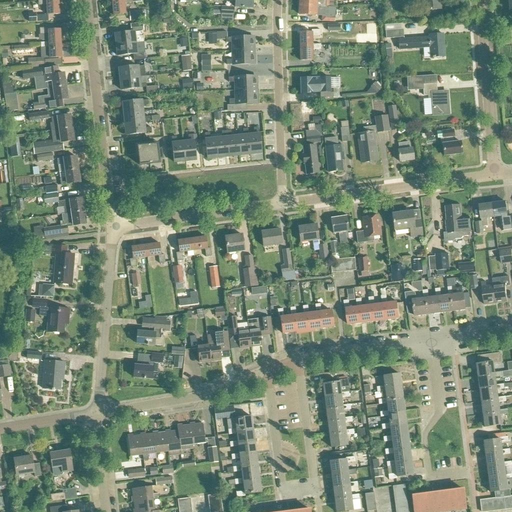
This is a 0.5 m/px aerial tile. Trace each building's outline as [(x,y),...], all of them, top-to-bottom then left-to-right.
[(47,15),(59,15),(58,1),(46,1),(46,0),(40,0),(38,0),(38,5),(46,5),(47,15)] [(123,0),(124,1),(112,2),(113,16),(125,14),(124,4),(132,3),(132,0),(131,0),(123,0)] [(251,0),(221,0),(221,1),(236,2),(235,8),(251,9),(251,0)] [(441,10),(439,0),(422,0),(423,11),(441,10)] [(299,6),(299,15),(322,16),(322,22),(334,22),(335,8),(329,8),(325,8),(299,6)] [(213,7),(213,15),(220,15),(220,23),(233,23),(233,15),(234,7),(221,7),(213,7)] [(129,12),(130,21),(145,19),(144,11),(129,12)] [(29,14),(29,23),(43,22),(43,13),(29,14)] [(142,23),(130,25),(131,33),(143,31),(142,23)] [(377,25),(365,25),(365,36),(377,35),(377,25)] [(61,44),(60,30),(49,31),(49,28),(40,29),(40,35),(48,34),(49,43),(49,45),(61,44)] [(312,47),(312,45),(312,37),(320,36),(320,30),(311,31),(311,33),(299,33),(300,47),(312,47)] [(385,31),(386,39),(404,38),(403,30),(385,31)] [(134,33),(115,34),(116,46),(135,44),(144,43),(142,32),(134,33)] [(208,45),(216,45),(216,34),(208,35),(208,45)] [(444,57),(442,35),(429,36),(429,38),(399,41),(400,50),(430,48),(431,58),(444,57)] [(188,45),(187,38),(180,39),(181,46),(188,45)] [(234,52),(255,51),(255,38),(233,38),(227,39),(227,44),(233,44),(234,52)] [(62,58),(61,44),(49,45),(49,43),(40,43),(41,59),(28,59),(28,63),(21,64),(21,66),(28,66),(28,67),(29,69),(42,68),(42,66),(45,66),(44,59),(62,58)] [(135,44),(116,46),(118,57),(133,55),(133,61),(145,60),(144,43),(135,44)] [(320,45),(312,45),(312,47),(300,47),(300,61),(312,61),(312,50),(320,50),(320,45)] [(11,47),(2,47),(3,56),(8,56),(8,51),(12,51),(11,47)] [(234,66),(256,65),(255,51),(234,52),(234,60),(228,61),(228,65),(234,65),(234,66)] [(201,66),(211,66),(211,55),(201,56),(201,66)] [(183,73),(191,72),(189,56),(181,57),(183,73)] [(45,77),(34,79),(35,91),(47,89),(65,87),(64,74),(58,75),(57,66),(44,68),(45,77)] [(145,77),(144,66),(138,67),(138,66),(119,69),(120,80),(139,78),(145,77)] [(43,68),(22,71),(23,80),(34,79),(45,77),(44,68),(43,68)] [(319,79),(319,76),(309,76),(309,79),(300,79),(301,95),(312,94),(312,93),(319,92),(320,99),(333,98),(333,89),(330,89),(329,79),(319,79)] [(235,91),(256,91),(256,77),(234,78),(228,78),(228,83),(235,83),(235,91)] [(139,78),(120,80),(121,91),(140,89),(146,88),(146,83),(140,84),(139,78)] [(191,79),(182,80),(183,89),(192,88),(191,79)] [(4,81),(6,109),(17,109),(15,80),(4,81)] [(381,89),(375,82),(370,87),(376,94),(381,89)] [(433,84),(423,85),(423,86),(423,97),(427,96),(428,100),(432,100),(433,116),(449,115),(447,92),(437,93),(436,84),(433,84)] [(38,103),(33,104),(34,111),(48,109),(48,110),(63,108),(62,100),(67,100),(65,87),(47,89),(48,96),(38,98),(38,103)] [(246,105),(257,104),(256,91),(235,91),(235,100),(229,100),(229,105),(234,104),(235,104),(235,105),(246,105)] [(141,101),(123,103),(124,114),(143,112),(142,106),(148,106),(148,101),(141,102),(141,101)] [(387,107),(391,131),(399,130),(395,106),(387,107)] [(28,115),(29,122),(49,119),(48,112),(28,115)] [(143,112),(124,114),(125,125),(144,123),(150,122),(150,117),(143,118),(143,112)] [(70,116),(51,118),(52,124),(50,124),(51,132),(71,128),(70,116)] [(374,118),(375,127),(363,128),(364,134),(357,135),(361,163),(377,161),(374,133),(376,133),(389,132),(387,116),(374,118)] [(350,142),(348,128),(347,122),(340,123),(341,128),(340,128),(342,143),(350,142)] [(144,123),(125,125),(126,136),(145,134),(145,133),(151,133),(151,128),(144,129),(144,123)] [(313,131),(305,132),(305,137),(306,145),(320,143),(319,137),(321,137),(320,127),(318,127),(313,127),(313,131)] [(51,132),(52,141),(32,143),(34,153),(30,153),(31,155),(34,155),(64,151),(63,143),(73,141),(71,128),(51,132)] [(248,136),(251,154),(261,153),(259,128),(254,129),(254,135),(248,136)] [(248,129),(243,130),(244,136),(238,137),(240,156),(251,154),(248,136),(248,129)] [(453,143),(452,138),(452,137),(454,137),(453,130),(441,131),(441,132),(436,132),(437,139),(440,138),(440,145),(441,144),(443,157),(462,154),(460,142),(453,143)] [(226,132),(229,157),(240,156),(238,137),(232,137),(231,131),(226,132)] [(216,139),(218,158),(229,157),(226,132),(222,132),(222,138),(216,139)] [(206,140),(207,159),(218,158),(216,139),(210,140),(210,133),(205,134),(206,140)] [(183,143),(185,162),(196,160),(194,142),(193,142),(193,135),(188,136),(189,142),(183,143)] [(171,144),(174,163),(185,162),(183,143),(177,143),(176,137),(171,138),(172,144),(171,144)] [(325,143),(328,173),(343,171),(341,161),(344,161),(342,146),(337,147),(336,138),(331,139),(331,142),(325,143)] [(147,140),(137,141),(138,147),(137,147),(139,166),(159,164),(158,159),(162,158),(161,149),(157,149),(157,144),(156,145),(156,141),(147,142),(147,140)] [(398,144),(399,150),(398,150),(399,162),(413,160),(412,148),(409,149),(408,142),(398,144)] [(319,174),(315,146),(303,147),(304,160),(303,160),(304,164),(305,164),(306,175),(319,174)] [(37,162),(53,160),(52,153),(36,156),(30,157),(31,163),(37,162)] [(78,170),(76,157),(57,160),(58,173),(59,173),(61,173),(78,170)] [(78,170),(61,173),(59,173),(60,180),(61,185),(67,184),(67,185),(79,183),(78,170)] [(44,198),(57,195),(57,194),(58,194),(56,185),(44,187),(45,194),(46,194),(46,196),(43,196),(44,198)] [(58,203),(57,195),(44,198),(32,199),(33,206),(44,204),(45,205),(58,203)] [(84,212),(82,199),(62,202),(64,215),(84,212)] [(511,214),(508,215),(506,202),(493,204),(495,218),(500,218),(501,231),(511,229),(511,214)] [(482,220),(482,222),(476,223),(477,235),(485,234),(484,228),(489,227),(488,219),(495,218),(493,204),(480,206),(481,220),(482,220)] [(461,218),(460,206),(445,207),(446,221),(445,221),(446,233),(444,233),(445,242),(454,242),(456,240),(462,239),(464,237),(472,236),(470,218),(461,218)] [(418,211),(412,212),(392,214),(394,230),(409,228),(410,238),(422,236),(418,211)] [(84,212),(64,215),(61,215),(64,233),(79,231),(78,226),(85,225),(84,212)] [(378,216),(363,218),(364,231),(356,232),(357,243),(367,242),(366,238),(380,236),(378,216)] [(331,219),(333,234),(338,233),(340,244),(347,243),(345,232),(348,232),(346,217),(331,219)] [(318,240),(316,225),(298,228),(300,243),(312,241),(314,251),(318,250),(320,261),(328,260),(326,245),(319,246),(318,240)] [(62,226),(43,228),(44,237),(63,234),(62,226)] [(281,245),(279,230),(261,232),(263,247),(281,245)] [(244,252),(242,235),(225,238),(227,254),(244,252)] [(207,249),(205,237),(191,239),(193,251),(204,249),(206,257),(211,257),(210,248),(207,249)] [(191,239),(177,241),(179,253),(176,253),(177,261),(183,260),(182,252),(193,251),(191,239)] [(342,260),(342,256),(341,254),(340,254),(339,253),(338,253),(336,241),(330,242),(332,261),(336,260),(342,260)] [(159,244),(145,245),(147,257),(158,256),(159,264),(165,263),(164,255),(161,255),(159,244)] [(145,245),(131,247),(133,259),(130,260),(131,268),(136,267),(135,259),(147,257),(145,245)] [(71,285),(74,255),(66,254),(66,248),(56,247),(56,249),(53,249),(52,254),(56,255),(54,283),(71,285)] [(295,280),(294,272),(294,271),(292,271),(289,249),(282,250),(284,266),(280,266),(281,273),(283,282),(295,280)] [(499,251),(501,264),(511,262),(511,252),(511,249),(499,251)] [(448,253),(435,254),(437,271),(438,276),(448,275),(447,270),(450,270),(448,253)] [(258,286),(255,269),(254,269),(252,256),(244,257),(245,269),(242,270),(245,288),(258,286)] [(367,272),(366,258),(358,258),(359,272),(361,272),(361,277),(367,277),(367,272)] [(414,260),(415,272),(422,272),(422,260),(414,260)] [(475,269),(475,260),(459,261),(460,270),(475,269)] [(402,265),(392,266),(394,282),(404,281),(402,265)] [(172,267),(174,284),(183,283),(181,266),(172,267)] [(219,287),(217,267),(209,268),(211,289),(219,287)] [(141,285),(139,274),(131,275),(132,286),(141,285)] [(469,277),(471,290),(479,289),(477,276),(469,277)] [(509,277),(499,278),(492,279),(493,286),(496,303),(507,302),(505,286),(510,286),(509,277)] [(493,286),(487,287),(486,282),(481,282),(484,305),(496,303),(493,286)] [(42,285),(41,297),(53,298),(54,286),(42,285)] [(259,295),(267,294),(266,287),(258,288),(259,295)] [(453,312),(466,310),(466,308),(464,300),(464,293),(454,295),(453,287),(448,287),(449,295),(451,295),(453,312)] [(451,295),(449,295),(441,296),(440,288),(435,289),(436,297),(438,297),(440,313),(453,312),(451,295)] [(438,297),(436,297),(429,298),(428,290),(423,291),(424,299),(426,298),(428,315),(440,313),(438,297)] [(428,315),(426,298),(424,299),(416,300),(415,292),(405,293),(408,314),(414,313),(415,317),(428,315)] [(387,320),(399,319),(397,302),(387,303),(386,296),(381,296),(382,304),(384,304),(387,320)] [(384,304),(382,304),(375,305),(374,297),(369,298),(370,306),(372,305),(374,322),(387,320),(384,304)] [(69,310),(50,308),(46,308),(47,300),(32,298),(32,308),(39,309),(39,316),(49,317),(47,332),(63,334),(64,316),(68,316),(69,310)] [(372,305),(370,306),(362,307),(361,299),(356,299),(357,307),(359,307),(362,324),(374,322),(372,305)] [(359,307),(357,307),(350,308),(349,300),(344,301),(345,309),(346,309),(349,325),(362,324),(359,307)] [(320,329),(333,327),(331,311),(321,312),(320,304),(315,305),(316,313),(318,312),(320,329)] [(318,312),(316,313),(308,314),(307,306),(302,307),(303,314),(305,314),(308,331),(320,329),(318,312)] [(215,309),(215,310),(214,310),(215,318),(226,317),(225,307),(215,309)] [(305,314),(303,314),(296,315),(295,308),(290,308),(291,316),(293,316),(295,332),(308,331),(305,314)] [(293,316),(291,316),(283,317),(282,309),(277,310),(278,318),(280,318),(282,334),(295,332),(293,316)] [(27,310),(26,322),(34,323),(35,311),(27,310)] [(186,331),(195,332),(196,319),(191,319),(191,312),(187,312),(187,318),(187,319),(186,331)] [(166,318),(155,317),(153,333),(137,332),(136,344),(164,347),(165,336),(160,336),(161,329),(165,329),(165,332),(169,332),(170,322),(166,321),(166,318)] [(226,318),(229,336),(237,335),(239,349),(250,347),(248,330),(247,323),(236,324),(235,317),(226,318)] [(270,318),(258,319),(247,321),(247,323),(248,330),(250,347),(262,346),(260,336),(272,335),(270,318)] [(227,332),(224,333),(214,334),(215,335),(207,336),(210,362),(221,360),(221,359),(230,358),(229,351),(227,332)] [(206,336),(207,344),(197,346),(196,336),(189,337),(191,350),(197,349),(199,363),(210,362),(207,336),(206,336)] [(26,359),(41,360),(42,353),(27,352),(27,353),(24,353),(23,358),(26,358),(26,359)] [(477,377),(494,375),(493,373),(492,366),(500,364),(499,353),(481,356),(482,364),(475,365),(477,377)] [(152,367),(134,366),(133,378),(151,380),(152,373),(158,373),(158,370),(157,370),(158,363),(162,363),(163,357),(152,356),(151,362),(152,362),(152,367)] [(174,357),(173,364),(182,365),(183,357),(174,357)] [(0,378),(10,377),(9,365),(8,365),(7,360),(0,361),(0,363),(0,362),(0,378)] [(63,381),(64,363),(45,361),(43,389),(60,390),(61,381),(63,381)] [(501,372),(493,373),(494,375),(477,377),(479,390),(495,388),(495,386),(494,378),(502,377),(501,372)] [(401,387),(399,374),(383,377),(384,387),(376,388),(377,393),(385,392),(385,390),(401,387)] [(339,383),(322,385),(324,397),(341,395),(340,393),(348,392),(347,380),(339,381),(339,383)] [(503,385),(495,386),(495,388),(479,390),(481,402),(497,400),(497,398),(496,391),(504,389),(503,385)] [(385,390),(385,392),(386,399),(378,400),(379,405),(386,404),(386,402),(403,400),(401,387),(385,390)] [(348,392),(340,393),(341,395),(324,397),(326,410),(342,408),(342,406),(341,398),(349,397),(348,392)] [(505,397),(497,398),(497,400),(481,402),(482,415),(499,413),(499,411),(498,403),(505,402),(505,397)] [(386,402),(386,404),(387,412),(380,413),(380,418),(388,416),(388,415),(404,412),(403,400),(386,402)] [(350,405),(342,406),(342,408),(326,410),(327,423),(344,420),(344,418),(343,411),(351,410),(350,405)] [(234,407),(214,410),(216,420),(235,417),(234,407)] [(506,410),(499,411),(499,413),(482,415),(484,428),(501,425),(499,416),(507,414),(506,410)] [(388,415),(388,416),(389,424),(381,425),(382,430),(390,429),(390,427),(406,425),(404,412),(388,415)] [(253,430),(251,417),(234,419),(235,429),(228,430),(228,435),(236,434),(236,432),(253,430)] [(351,417),(344,418),(344,420),(327,423),(329,435),(345,433),(345,431),(344,423),(352,422),(351,417)] [(202,424),(190,426),(192,445),(193,445),(205,443),(202,424)] [(390,427),(390,429),(391,437),(383,438),(384,443),(391,442),(391,440),(408,437),(406,425),(390,427)] [(192,445),(190,426),(177,427),(177,431),(178,431),(180,447),(180,451),(193,449),(193,445),(192,445)] [(357,438),(365,437),(364,429),(356,430),(357,438)] [(236,432),(236,434),(237,442),(229,443),(230,448),(238,447),(238,445),(254,442),(253,430),(236,432)] [(353,430),(345,431),(345,433),(329,435),(330,448),(347,446),(346,436),(354,435),(353,430)] [(178,431),(177,431),(165,433),(168,452),(168,456),(181,455),(180,451),(180,447),(178,431)] [(165,433),(153,434),(155,454),(168,452),(165,433)] [(487,435),(488,441),(483,442),(485,455),(501,452),(501,450),(500,443),(508,442),(507,437),(505,437),(505,433),(487,435)] [(140,436),(143,455),(143,461),(148,460),(148,455),(155,454),(153,434),(140,436)] [(143,455),(140,436),(127,438),(130,457),(143,455)] [(391,440),(391,442),(392,449),(385,450),(385,455),(393,454),(393,452),(409,450),(408,437),(391,440)] [(207,448),(209,463),(218,462),(216,447),(215,448),(214,438),(207,439),(208,448),(207,448)] [(238,445),(238,447),(239,454),(231,455),(232,460),(240,459),(239,457),(256,455),(254,442),(238,445)] [(501,452),(485,455),(486,467),(503,465),(503,463),(502,455),(510,454),(509,449),(501,450),(501,452)] [(393,452),(393,454),(394,462),(386,463),(387,468),(395,466),(395,465),(411,462),(409,450),(393,452)] [(69,451),(50,454),(51,464),(53,475),(55,476),(62,475),(64,472),(73,471),(69,451)] [(13,457),(16,476),(34,473),(35,477),(41,476),(39,464),(33,465),(31,457),(22,459),(21,455),(21,456),(13,457)] [(239,457),(240,459),(241,467),(226,468),(227,473),(241,472),(241,470),(258,468),(256,455),(239,457)] [(331,475),(355,472),(355,470),(347,471),(346,463),(354,462),(354,457),(345,458),(346,460),(329,462),(331,475)] [(145,477),(143,462),(138,463),(139,469),(131,470),(132,478),(145,477)] [(395,465),(395,466),(396,474),(388,475),(389,480),(397,479),(396,477),(413,475),(411,462),(395,465)] [(503,465),(486,467),(488,480),(505,477),(504,475),(511,474),(511,472),(511,462),(503,463),(503,465)] [(170,473),(169,466),(162,467),(163,474),(170,473)] [(149,468),(150,476),(158,475),(157,468),(149,468)] [(241,470),(241,472),(242,479),(228,481),(228,486),(243,484),(243,482),(259,480),(258,468),(241,470)] [(380,469),(373,470),(374,478),(382,477),(381,469),(380,469)] [(355,472),(331,475),(333,487),(349,485),(349,483),(348,476),(356,475),(355,472)] [(488,480),(490,493),(494,492),(495,499),(497,498),(503,498),(509,497),(510,497),(509,489),(506,490),(505,480),(511,479),(511,474),(504,475),(505,477),(488,480)] [(155,479),(156,486),(173,484),(172,477),(155,479)] [(243,482),(243,484),(244,492),(236,493),(237,498),(245,496),(244,495),(261,493),(259,480),(243,482)] [(357,482),(349,483),(349,485),(333,487),(334,500),(351,498),(351,496),(350,488),(357,487),(357,482)] [(151,487),(132,489),(133,502),(153,499),(158,499),(158,494),(152,494),(151,487)] [(50,495),(51,502),(77,498),(75,489),(62,491),(62,493),(50,495)] [(463,490),(450,491),(453,511),(465,509),(463,490)] [(450,491),(437,493),(439,511),(444,511),(453,511),(450,491)] [(376,511),(373,493),(364,494),(367,511),(376,511)] [(439,511),(437,493),(424,495),(426,511),(439,511)] [(358,495),(351,496),(351,498),(334,500),(335,511),(341,511),(352,511),(351,501),(359,500),(358,495)] [(426,511),(424,495),(411,496),(413,511),(426,511)] [(407,503),(406,497),(394,498),(395,505),(407,503)] [(154,511),(155,511),(153,499),(133,502),(134,511),(154,511)] [(179,508),(190,506),(190,499),(178,500),(179,508)] [(408,510),(407,503),(395,505),(395,511),(408,510)]
